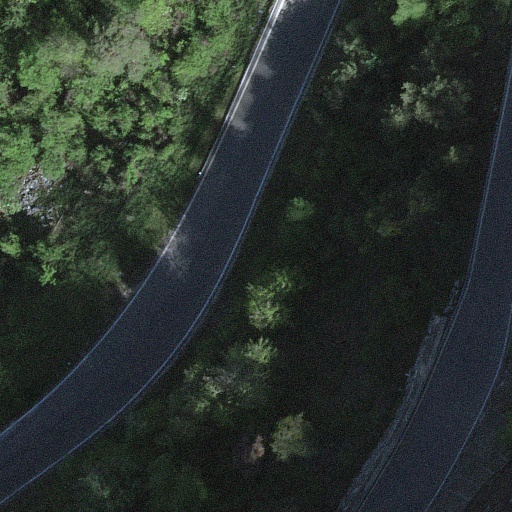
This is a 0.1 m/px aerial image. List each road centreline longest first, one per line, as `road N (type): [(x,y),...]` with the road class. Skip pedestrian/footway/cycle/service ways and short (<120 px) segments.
road 1 (tertiary): [(0,465),(85,398),(150,329),(208,234),(311,0)]
road 2 (tertiary): [(511,192),(472,354),(392,511)]
